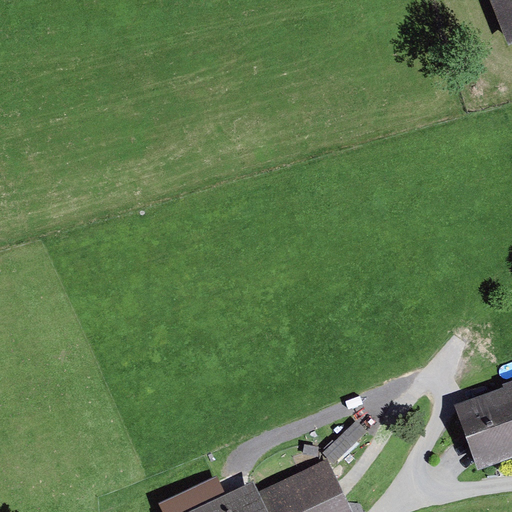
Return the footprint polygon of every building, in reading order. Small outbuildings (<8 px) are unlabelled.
[(511,0),(490,0),(509,48),(511,46),(511,0)] [(511,385),(453,408),(479,474),(511,461),(511,385)] [(357,422),(324,454),(335,465),(368,434),(357,422)] [(258,495),(253,485),(227,497),(196,511),(349,511),(326,463),(258,495)] [(158,508),(159,511),(196,511),(227,497),(218,479),(158,508)]
